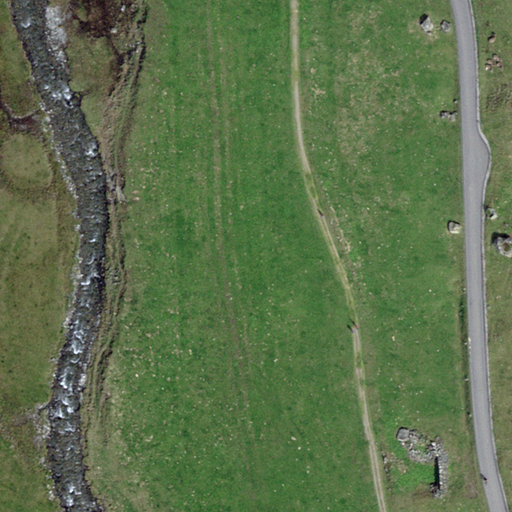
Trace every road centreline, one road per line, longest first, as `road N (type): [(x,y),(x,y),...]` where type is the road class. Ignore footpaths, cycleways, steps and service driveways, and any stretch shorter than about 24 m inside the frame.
road 1 (track): [(301,0),(305,158),(358,301),(392,511)]
road 2 (tertiary): [(461,0),(486,445),(501,511)]
